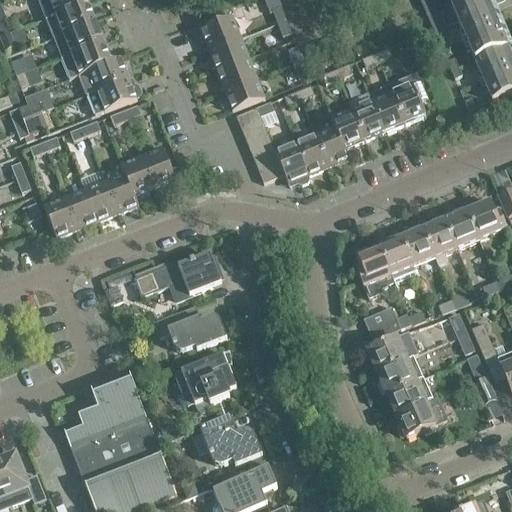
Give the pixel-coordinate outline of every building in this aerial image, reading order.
[(37,0),(46,22),(88,5),(85,0),(37,0)] [(437,15),(440,20),(443,27),(433,31),(434,35),(441,31),(458,24),(492,103),(511,94),(511,59),(490,9),(497,6),(494,0),(456,0),(459,5),(437,15)] [(422,6),(424,12),(434,8),(432,1),(422,6)] [(46,22),(54,42),(96,25),(88,5),(46,22)] [(0,37),(0,39),(10,36),(4,22),(6,21),(0,6),(0,37)] [(437,14),(434,8),(424,12),(427,18),(437,14)] [(287,23),(281,9),(272,13),(277,27),(287,23)] [(430,25),(440,20),(437,15),(437,14),(427,18),(430,25)] [(209,54),(241,41),(233,20),(200,33),(209,54)] [(443,27),(440,20),(430,25),(433,31),(443,27)] [(283,40),(292,37),(287,23),(277,27),(283,40)] [(67,60),(103,45),(96,25),(54,42),(59,40),(67,60)] [(441,31),(434,35),(437,42),(445,39),(441,31)] [(15,49),(10,36),(0,39),(6,53),(15,49)] [(216,74),(249,61),(241,41),(209,54),(216,74)] [(62,62),(70,82),(111,65),(111,64),(103,45),(67,60),(62,62)] [(302,63),(297,50),(288,53),(293,67),(302,63)] [(375,57),(379,66),(393,61),(389,51),(375,57)] [(379,66),(375,57),(362,62),(366,72),(379,66)] [(87,98),(97,94),(129,81),(121,61),(111,64),(111,65),(70,82),(79,79),(86,98),(87,98)] [(224,94),(257,81),(249,61),(216,74),(224,94)] [(451,73),(458,70),(454,61),(447,64),(451,73)] [(16,79),(26,76),(20,62),(11,66),(16,79)] [(302,63),(293,67),(299,80),(308,77),(302,63)] [(335,73),(339,82),(353,77),(349,68),(335,73)] [(462,79),(458,70),(451,73),(455,82),(462,79)] [(339,82),(335,73),(322,79),(326,88),(339,82)] [(31,89),(26,76),(16,79),(22,93),(31,89)] [(388,88),(405,128),(425,119),(419,104),(427,101),(417,76),(388,88)] [(96,119),(105,115),(140,101),(141,97),(139,90),(135,89),(132,90),(129,81),(97,94),(87,98),(96,119)] [(224,94),(232,115),(265,102),(257,81),(224,94)] [(371,104),(385,136),(405,128),(388,88),(380,92),(383,99),(371,104)] [(298,95),(302,105),(315,99),(312,90),(298,95)] [(45,92),(25,101),(27,108),(38,104),(42,115),(47,113),(53,111),(45,92)] [(16,95),(0,101),(0,112),(19,105),(16,95)] [(302,105),(298,95),(284,101),(288,110),(302,105)] [(465,105),(468,113),(476,110),(472,101),(465,105)] [(27,108),(18,112),(24,126),(34,122),(33,120),(42,116),(42,115),(38,104),(27,108)] [(385,136),(371,104),(351,112),(365,144),(371,142),(372,145),(376,147),(382,144),(383,141),(382,137),(385,136)] [(271,106),(257,111),(261,121),(261,120),(261,121),(274,115),(271,106)] [(124,114),(127,124),(141,118),(137,109),(124,114)] [(261,121),(257,111),(236,119),(241,131),(262,122),(261,121),(261,120),(261,121)] [(24,126),(18,112),(9,115),(17,136),(26,133),(24,126)] [(345,153),(346,152),(365,144),(351,112),(331,121),(335,131),(336,130),(345,153)] [(124,114),(107,121),(111,130),(127,124),(124,114)] [(48,131),(42,116),(33,120),(34,122),(24,126),(26,133),(29,139),(48,131)] [(246,142),(266,134),(262,122),(241,131),(246,142)] [(83,130),(87,139),(101,134),(97,125),(83,130)] [(83,130),(70,135),(74,145),(87,139),(83,130)] [(316,138),(329,171),(350,162),(346,152),(345,153),(336,130),(335,131),(316,138)] [(29,139),(26,133),(17,136),(20,142),(29,139)] [(250,153),(271,145),(266,134),(246,142),(250,153)] [(296,147),(309,179),(329,171),(316,138),(296,147)] [(47,155),(61,150),(57,140),(43,146),(47,155)] [(139,154),(154,192),(175,184),(160,145),(139,154)] [(275,155),(271,145),(250,153),(255,164),(275,156),(275,155)] [(43,146),(33,150),(30,151),(33,160),(47,155),(43,146)] [(296,147),(275,155),(275,156),(280,167),(284,178),(288,188),(297,184),(299,187),(302,189),(308,186),(309,183),(308,180),(309,179),(296,147)] [(118,162),(122,172),(123,172),(134,200),(135,200),(154,192),(139,154),(118,162)] [(275,156),(255,164),(259,175),(280,167),(275,156)] [(26,179),(21,166),(11,169),(17,183),(26,179)] [(259,175),(264,186),(284,178),(280,167),(259,175)] [(123,172),(122,172),(103,179),(118,218),(139,210),(135,200),(134,200),(123,172)] [(498,198),(508,220),(511,217),(511,191),(504,174),(493,178),(501,197),(498,198)] [(17,183),(21,193),(22,196),(31,193),(26,179),(17,183)] [(83,187),(98,226),(118,218),(103,179),(83,187)] [(98,226),(83,187),(63,195),(78,233),(98,226)] [(78,233),(63,195),(42,203),(53,232),(57,242),(78,233)] [(507,232),(498,211),(493,213),(490,205),(488,205),(487,202),(478,206),(479,209),(468,214),(480,243),(507,232)] [(42,220),(37,206),(27,210),(33,224),(42,220)] [(480,243),(468,214),(465,215),(463,211),(454,215),(456,219),(445,223),(457,252),(480,243)] [(445,258),(457,252),(445,223),(443,224),(441,221),(432,224),(434,228),(423,232),(439,269),(448,266),(445,258)] [(438,270),(439,269),(423,232),(420,233),(419,230),(409,234),(411,237),(401,241),(413,271),(435,262),(438,270)] [(389,246),(379,250),(391,280),(413,271),(401,241),(398,242),(397,239),(387,243),(389,246)] [(391,280),(379,250),(367,255),(366,252),(357,256),(359,259),(357,260),(362,273),(358,275),(369,302),(383,297),(381,292),(394,287),(391,280)] [(141,301),(171,290),(177,304),(190,299),(222,287),(216,273),(219,272),(214,259),(211,260),(210,257),(194,263),(191,264),(190,261),(149,277),(148,274),(136,279),(137,282),(134,283),(141,301)] [(497,284),(500,293),(511,287),(511,281),(511,279),(497,284)] [(500,293),(497,284),(483,290),(486,298),(500,293)] [(106,295),(111,309),(122,304),(117,290),(106,295)] [(456,312),(476,304),(472,295),(452,303),(456,312)] [(442,317),(456,312),(452,303),(439,309),(442,317)] [(365,322),(369,333),(396,322),(392,311),(365,322)] [(227,342),(221,325),(220,324),(219,323),(218,322),(217,321),(216,320),(215,320),(213,320),(211,320),(210,320),(200,324),(199,321),(191,324),(187,313),(153,326),(159,342),(169,338),(174,350),(175,351),(176,352),(176,353),(178,354),(180,355),(181,355),(183,355),(184,355),(186,355),(196,351),(197,354),(227,342)] [(408,320),(412,329),(426,323),(422,314),(408,320)] [(451,343),(458,340),(467,336),(459,317),(449,321),(454,333),(447,336),(451,343)] [(412,329),(408,320),(407,318),(396,322),(401,333),(412,329)] [(401,333),(396,322),(369,333),(374,344),(401,333)] [(472,333),(485,364),(496,359),(483,328),(472,333)] [(458,340),(464,353),(462,354),(465,359),(475,354),(467,336),(458,340)] [(377,376),(407,363),(397,341),(368,354),(377,376)] [(511,356),(498,363),(503,374),(502,375),(503,379),(505,379),(511,395),(511,356)] [(484,377),(476,358),(467,363),(475,381),(484,377)] [(387,397),(423,381),(413,360),(407,363),(377,376),(387,397)] [(189,394),(197,413),(197,414),(199,415),(200,416),(202,417),(204,417),(206,417),(206,416),(208,416),(209,415),(210,414),(211,412),(211,411),(211,410),(212,409),(211,407),(225,402),(223,397),(236,392),(235,387),(231,374),(230,374),(228,370),(209,377),(205,365),(175,377),(182,397),(189,394)] [(496,402),(486,380),(475,385),(484,407),(496,402)] [(397,420),(433,404),(423,381),(387,397),(397,420)] [(94,511),(138,511),(156,505),(177,497),(132,383),(93,399),(102,422),(65,437),(94,511)] [(433,404),(397,420),(406,442),(436,429),(430,416),(437,413),(433,404)] [(223,468),(225,468),(233,465),(236,470),(262,459),(254,439),(254,438),(253,436),(251,435),(250,434),(248,434),(246,433),(245,433),(243,434),(236,437),(230,420),(200,432),(213,463),(214,465),(215,466),(216,467),(217,468),(218,468),(220,469),(222,469),(223,468)] [(161,432),(166,445),(181,439),(176,426),(161,432)] [(0,462),(0,485),(10,511),(32,502),(35,507),(46,503),(37,479),(26,483),(16,458),(2,463),(0,462)] [(277,490),(268,470),(213,494),(219,507),(215,510),(214,511),(257,511),(267,508),(262,497),(277,490)] [(0,511),(6,511),(10,511),(0,485),(0,511)]
